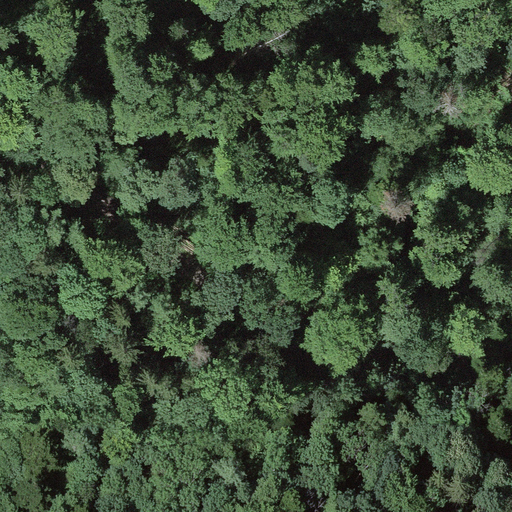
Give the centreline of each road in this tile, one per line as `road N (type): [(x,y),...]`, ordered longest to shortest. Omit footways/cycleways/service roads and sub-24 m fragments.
road 1 (track): [(162,249),(349,383)]
road 2 (track): [(27,511),(24,407),(0,313)]
road 3 (track): [(162,249),(0,148)]
road 4 (track): [(349,383),(511,480)]
road 5 (track): [(511,359),(349,383)]
